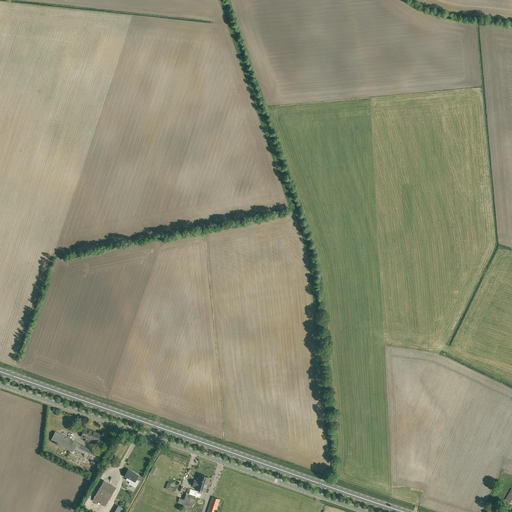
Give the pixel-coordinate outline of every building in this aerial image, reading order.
[(97,442),(99,436),(95,435),(96,433),(84,429),(81,436),(86,438),(85,441),(88,442),(89,439),(97,442)] [(87,448),(77,443),(55,431),(51,440),(73,452),(72,453),(82,458),(84,456),(97,463),(101,455),(87,448)] [(135,482),(139,476),(132,472),(133,472),(128,469),(124,476),(135,482)] [(197,481),(195,480),(193,486),(195,487),(195,488),(205,492),(210,478),(199,475),(197,481)] [(106,506),(116,487),(104,480),(93,499),(106,506)] [(196,496),(187,493),(183,504),(192,507),(196,496)] [(215,511),(220,499),(213,497),(207,511),(215,511)]
